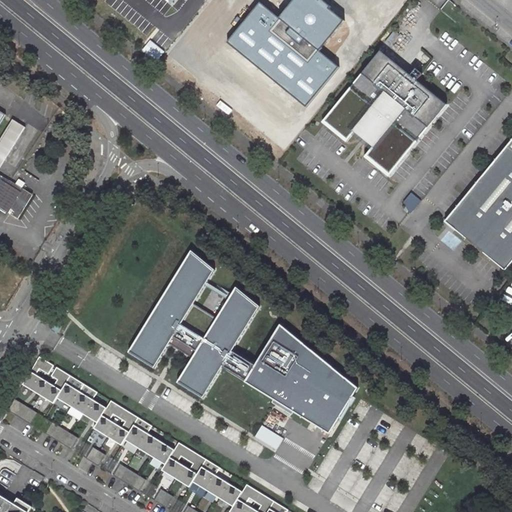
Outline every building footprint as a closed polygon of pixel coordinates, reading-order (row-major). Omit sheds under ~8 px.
[(158,60),(164,53),(150,41),(143,49),(158,60)] [(381,52),(324,122),(348,141),(355,133),(359,127),(378,142),(374,148),(366,157),(390,176),(447,106),(417,82),(423,75),(417,70),(411,77),(381,52)] [(0,209),(18,220),(31,199),(0,180),(0,167),(24,128),(12,121),(0,140),(0,209)] [(378,142),(359,127),(355,133),(374,148),(378,142)] [(511,138),(450,215),(445,221),(454,228),(506,270),(511,262),(511,138)] [(192,251),(129,353),(130,353),(130,352),(155,367),(154,368),(155,369),(170,345),(193,359),(178,383),(179,383),(179,382),(204,397),(203,398),(204,399),(219,374),(242,388),(319,436),(323,430),(330,434),(359,388),(281,324),(256,364),(233,350),(260,306),(259,307),(237,288),(237,287),(217,318),(194,304),(215,270),(215,269),(214,270),(192,252),(192,251)] [(40,356),(31,371),(37,374),(40,368),(49,373),(54,365),(40,356)] [(54,385),(62,390),(66,383),(71,375),(57,367),(52,376),(58,379),(54,385)] [(24,384),(38,393),(47,380),(37,374),(31,371),(24,384)] [(54,385),(47,380),(38,393),(54,403),(57,398),(62,390),(54,385)] [(80,391),(66,383),(62,390),(57,398),(70,407),(80,391)] [(93,399),(80,391),(70,407),(84,415),(93,399)] [(15,398),(8,410),(19,416),(26,405),(15,398)] [(107,408),(93,399),(84,415),(97,423),(103,415),(107,408)] [(120,417),(125,409),(112,400),(107,408),(103,415),(110,419),(114,413),(120,417)] [(26,405),(19,416),(25,420),(32,408),(26,405)] [(38,412),(32,408),(25,420),(31,424),(38,412)] [(125,409),(120,417),(126,421),(123,427),(130,431),(135,425),(139,417),(125,409)] [(125,440),(130,431),(123,427),(110,419),(103,415),(97,423),(95,428),(108,436),(122,445),(125,440)] [(59,425),(52,421),(45,432),(52,437),(59,425)] [(65,429),(59,425),(52,437),(58,440),(65,429)] [(130,431),(125,440),(139,448),(148,433),(135,425),(130,431)] [(263,425),(257,436),(278,449),(284,438),(263,425)] [(65,429),(58,440),(65,445),(67,442),(72,433),(65,429)] [(78,437),(72,433),(67,442),(65,445),(71,449),(78,437)] [(148,433),(139,448),(152,456),(161,441),(148,433)] [(175,450),(161,441),(152,456),(166,465),(170,457),(175,450)] [(191,470),(198,474),(203,467),(207,459),(193,451),(180,442),(175,450),(170,457),(178,462),(182,456),(195,463),(191,470)] [(94,447),(87,458),(93,462),(100,450),(94,447)] [(106,454),(100,450),(93,462),(99,466),(106,454)] [(177,478),(185,466),(178,462),(170,457),(166,465),(163,470),(177,478)] [(127,467),(121,463),(114,475),(120,479),(127,467)] [(185,466),(177,478),(190,487),(193,482),(198,474),(191,470),(185,466)] [(127,467),(120,479),(126,483),(133,471),(127,467)] [(216,475),(203,467),(198,474),(193,482),(207,490),(216,475)] [(133,471),(126,483),(133,487),(140,475),(133,471)] [(147,479),(140,475),(133,487),(139,491),(147,479)] [(230,483),(216,475),(207,490),(220,498),(230,483)] [(243,492),(230,483),(220,498),(234,507),(239,499),(243,492)] [(256,501),(262,493),(248,484),(243,492),(239,499),(247,504),(250,498),(256,501)] [(162,489),(155,500),(161,504),(168,492),(162,489)] [(168,492),(161,504),(167,508),(174,496),(168,492)] [(18,497),(15,503),(0,493),(0,511),(28,511),(32,506),(18,497)] [(275,501),(262,493),(256,501),(263,506),(259,511),(268,511),(271,509),(275,501)] [(231,511),(249,511),(253,507),(247,504),(239,499),(234,507),(231,511)]
